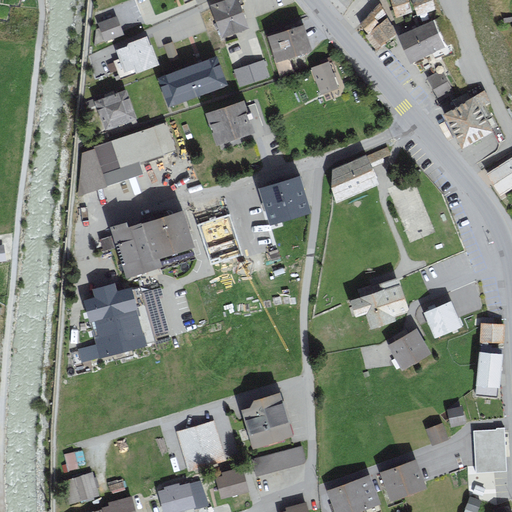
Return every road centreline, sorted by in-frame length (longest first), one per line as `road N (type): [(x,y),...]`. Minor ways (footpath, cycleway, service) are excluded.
road 1 (track): [(41,0),(0,437)]
road 2 (residential): [(322,159),(84,232),(74,371)]
road 3 (residential): [(322,159),(303,317),(311,475),(264,508)]
road 4 (tertiary): [(311,0),(423,126)]
road 5 (tertiary): [(423,126),(500,220),(511,248)]
